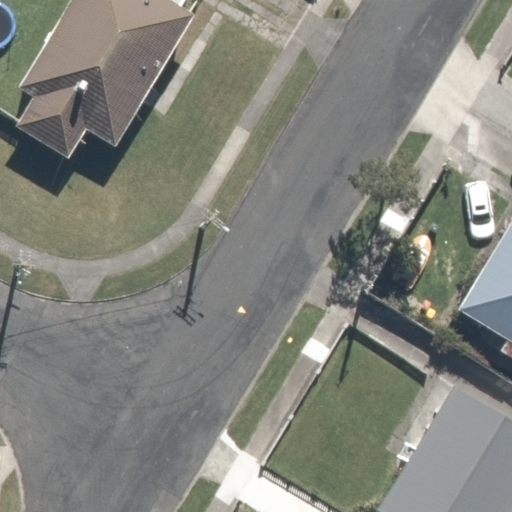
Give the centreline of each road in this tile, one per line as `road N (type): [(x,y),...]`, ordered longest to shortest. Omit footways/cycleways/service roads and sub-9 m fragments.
road 1 (residential): [(423,0),(153,438)]
road 2 (residential): [(153,438),(0,346)]
